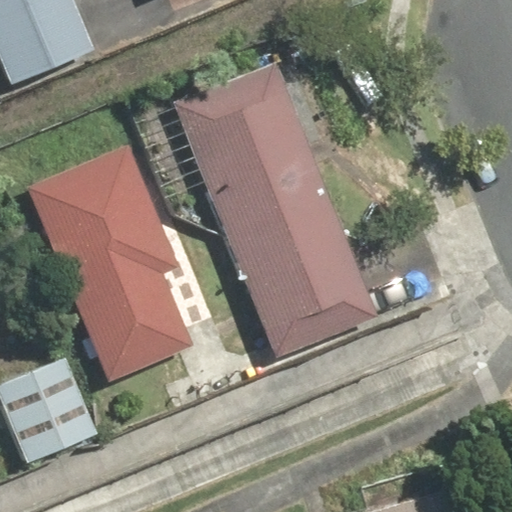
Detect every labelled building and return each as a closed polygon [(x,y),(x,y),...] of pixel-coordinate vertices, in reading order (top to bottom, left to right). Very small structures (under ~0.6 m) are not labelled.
[(82,0),(0,0),(0,42),(20,89),(105,51),(82,0)] [(266,65),(160,105),(257,360),(363,320),(266,65)] [(120,148),(10,190),(87,390),(179,355),(149,276),(167,270),(120,148)] [(72,360),(5,391),(40,465),(107,434),(72,360)] [(358,511),(429,511),(424,494),(358,511)]
